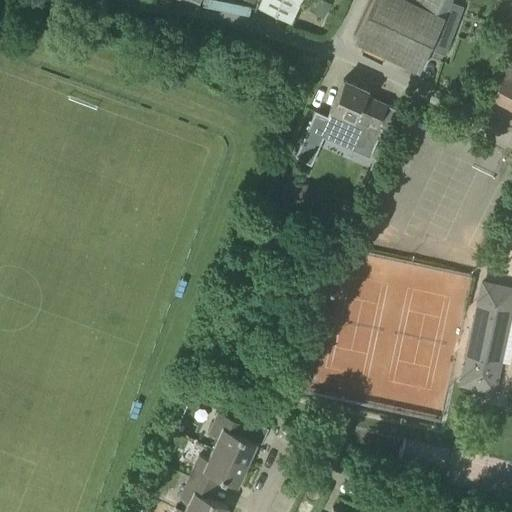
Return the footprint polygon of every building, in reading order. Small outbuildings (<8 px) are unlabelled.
[(289,21),(299,0),(259,0),(257,6),(289,21)] [(313,0),(309,10),(323,17),(331,2),(326,0),(313,0)] [(370,0),(353,39),(419,71),(429,49),(450,3),(451,0),(370,0)] [(439,54),(450,30),(460,8),(450,3),(429,49),(439,54)] [(511,66),(508,65),(491,98),(511,108),(511,66)] [(343,79),(327,116),(315,111),(295,158),(310,165),(323,137),(369,157),(382,128),(377,125),(387,105),(365,95),(367,90),(343,79)] [(282,205),(310,201),(307,183),(298,184),(297,178),(278,181),(282,205)] [(340,235),(347,220),(332,214),(326,229),(340,235)] [(493,391),(511,306),(511,301),(511,288),(482,282),(460,384),(493,391)] [(191,399),(184,391),(176,398),(182,406),(191,399)] [(236,432),(241,422),(218,411),(209,432),(217,436),(212,447),(246,463),(256,441),(236,432)] [(189,476),(212,486),(217,475),(236,484),(246,463),(212,447),(207,458),(198,455),(189,476)] [(207,496),(212,486),(189,476),(180,496),(189,500),(184,511),(224,511),(227,505),(207,496)]
